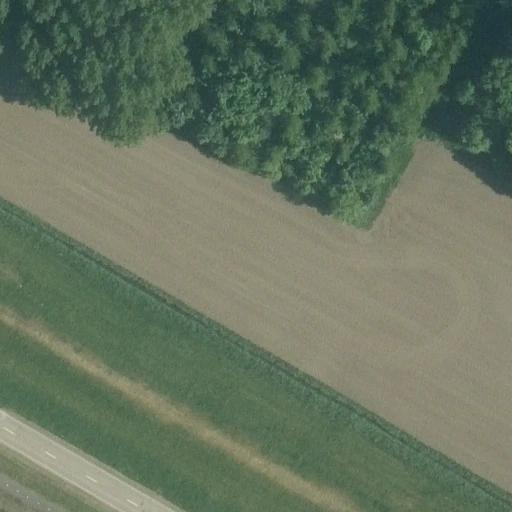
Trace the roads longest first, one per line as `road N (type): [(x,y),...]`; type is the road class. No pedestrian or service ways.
road 1 (track): [(0,29),(328,221),(370,205),(478,0)]
road 2 (tertiary): [(140,511),(0,429)]
